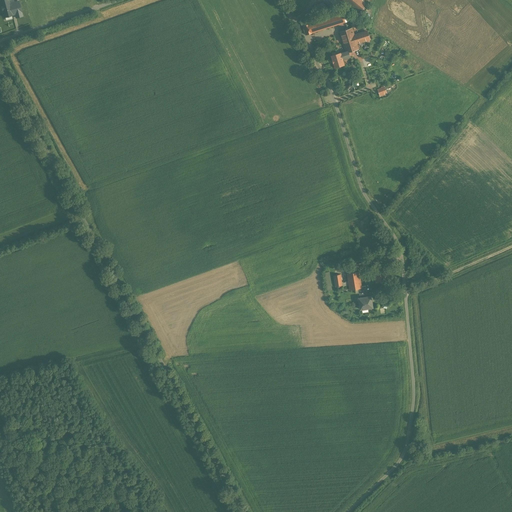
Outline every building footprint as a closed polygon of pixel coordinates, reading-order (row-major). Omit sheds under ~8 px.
[(367,4),(361,0),(343,0),(359,13),(367,4)] [(22,16),(18,1),(11,3),(11,5),(10,5),(12,14),(15,13),(16,17),(22,16)] [(9,2),(1,5),(4,16),(4,17),(13,14),(12,14),(10,5),(9,2)] [(323,3),(312,8),(314,13),(326,7),(323,3)] [(343,13),(341,9),(314,18),(315,21),(303,24),(306,34),(350,20),(348,16),(345,12),(343,13)] [(352,28),(340,32),(347,52),(341,53),(331,55),(335,67),(344,65),(343,59),(350,56),(349,52),(358,49),(356,44),(370,39),(367,31),(354,35),(352,28)] [(388,250),(382,240),(379,241),(385,252),(388,250)] [(385,267),(374,269),(375,282),(387,280),(385,267)] [(359,271),(347,273),(348,281),(349,285),(350,289),(358,288),(362,288),(361,286),(359,271)] [(340,274),(334,275),(336,287),(349,285),(348,281),(342,282),(340,274)] [(365,286),(361,286),(362,288),(358,288),(360,298),(359,298),(360,309),(373,307),(371,296),(367,297),(365,286)]
